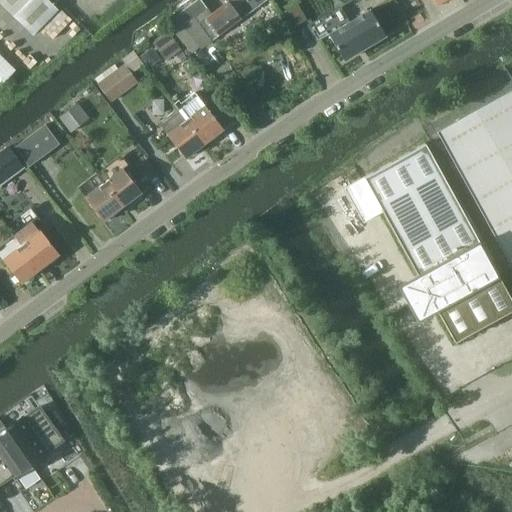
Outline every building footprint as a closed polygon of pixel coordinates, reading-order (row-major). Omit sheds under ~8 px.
[(48,0),(0,0),(0,3),(33,35),(58,9),(48,0)] [(199,0),(197,0),(180,13),(187,23),(206,9),(199,0)] [(200,24),(192,29),(204,46),(212,40),(265,0),(225,0),(227,3),(200,24)] [(297,3),(283,11),(292,27),(306,19),(297,3)] [(328,29),(350,18),(343,4),(321,15),(328,29)] [(343,60),(364,48),(384,36),(369,10),(328,35),(343,60)] [(169,31),(152,44),(164,61),(181,48),(169,31)] [(152,48),(139,57),(148,68),(160,59),(152,48)] [(0,85),(12,73),(0,61),(0,85)] [(99,85),(111,101),(130,87),(118,71),(99,85)] [(511,90),(436,132),(511,270),(511,90)] [(197,96),(178,111),(185,121),(203,144),(222,130),(204,106),(197,96)] [(77,103),(58,118),(70,133),(89,118),(77,103)] [(176,109),(159,123),(167,134),(166,135),(184,159),(203,144),(185,121),(178,111),(176,109)] [(15,148),(29,168),(60,146),(46,127),(15,148)] [(382,212),(417,274),(397,286),(416,321),(436,310),(454,342),(511,309),(511,302),(424,144),(343,188),(362,223),(382,212)] [(0,153),(0,183),(22,168),(8,148),(0,153)] [(122,169),(103,184),(121,207),(140,193),(122,169)] [(102,222),(121,207),(103,184),(83,198),(102,222)] [(14,237),(21,246),(39,270),(58,255),(40,232),(39,233),(31,223),(14,237)] [(20,284),(39,270),(21,246),(2,261),(20,284)] [(38,407),(6,430),(31,466),(48,454),(47,452),(63,441),(38,407)] [(55,411),(47,416),(55,426),(62,421),(55,411)] [(31,466),(6,430),(0,433),(0,485),(13,476),(14,478),(31,466)]
